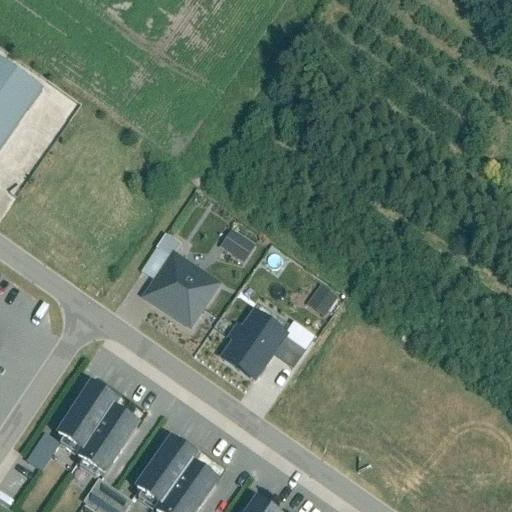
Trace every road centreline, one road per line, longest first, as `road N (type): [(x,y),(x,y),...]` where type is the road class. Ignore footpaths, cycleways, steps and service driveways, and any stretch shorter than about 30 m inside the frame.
road 1 (residential): [(92,313),(374,511)]
road 2 (residential): [(0,443),(92,313)]
